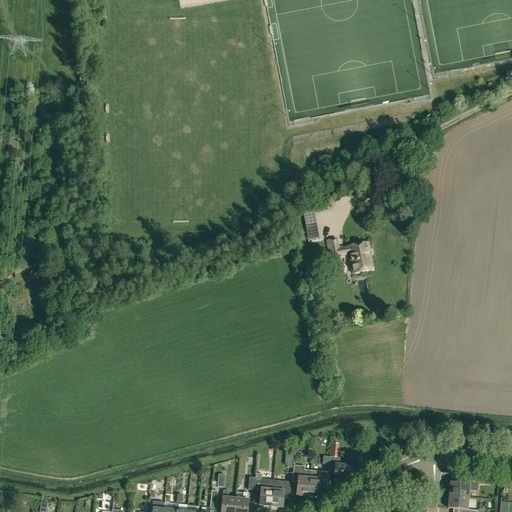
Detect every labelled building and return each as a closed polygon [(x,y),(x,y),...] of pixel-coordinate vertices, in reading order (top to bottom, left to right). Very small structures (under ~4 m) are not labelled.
[(379,203),(380,213),(398,212),(397,201),(379,203)] [(353,274),(374,270),(368,243),(348,247),(348,248),(339,250),(337,239),(328,241),(331,261),(340,259),(340,257),(350,255),(353,274)] [(330,457),(331,457),(329,473),(329,475),(336,476),(334,488),(342,489),(343,483),(351,483),(351,480),(353,480),(355,479),(356,477),(357,472),(356,470),(354,468),(352,468),(352,467),(340,466),(340,458),(339,458),(340,444),(332,443),(330,457)] [(284,466),(287,466),(287,468),(292,468),(293,452),(286,451),(284,466)] [(305,467),(299,467),(294,466),(292,482),(298,483),(297,496),(309,497),(311,471),(305,470),(305,467)] [(309,497),(321,498),(322,486),(328,487),(329,475),(329,473),(311,471),(309,497)] [(254,491),(254,493),(260,494),(259,506),(272,507),(272,490),(273,481),(270,480),(270,479),(269,478),(266,478),(264,479),(264,480),(262,480),(262,475),(256,474),(255,478),(254,491)] [(451,483),(450,496),(469,498),(470,491),(478,492),(480,479),(464,477),(464,484),(451,483)] [(272,490),(272,507),(283,508),(284,494),(290,495),(291,482),(281,481),(273,481),(272,490)] [(221,511),(234,511),(236,500),(229,499),(229,492),(224,491),(221,511)] [(243,493),(243,494),(236,493),(236,500),(234,511),(247,511),(249,494),(243,493)] [(14,496),(1,494),(0,501),(13,503),(14,496)] [(480,511),(481,511),(478,511),(468,511),(469,498),(450,496),(449,509),(461,510),(461,511),(480,511)]
